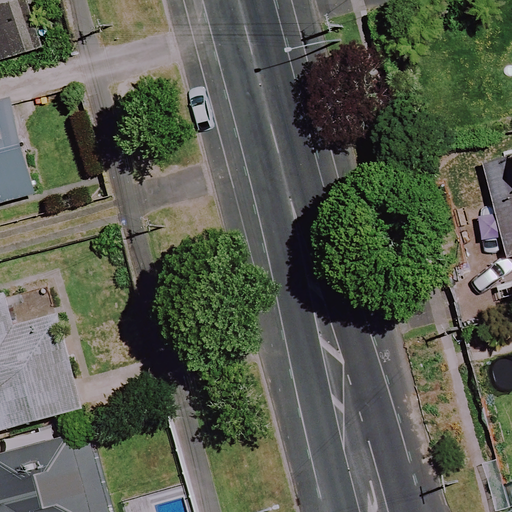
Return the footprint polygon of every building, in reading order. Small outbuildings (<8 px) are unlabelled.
[(21,5),(6,9),(0,10),(0,64),(35,56),(21,5)] [(0,207),(41,197),(14,96),(0,99),(0,207)] [(511,260),(511,157),(486,163),(508,261),(511,260)] [(0,300),(0,419),(4,437),(91,414),(57,285),(0,300)] [(0,511),(103,511),(82,434),(0,456),(0,511)]
